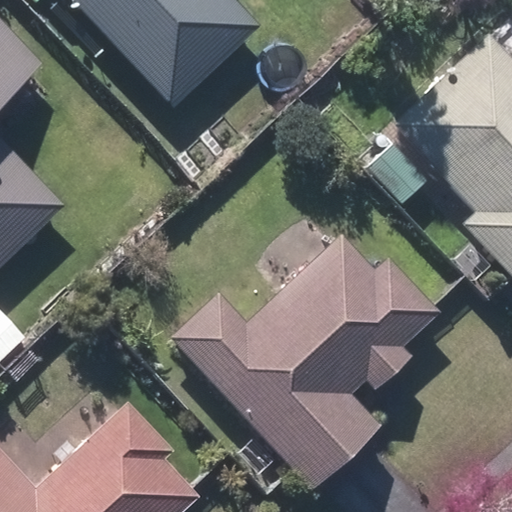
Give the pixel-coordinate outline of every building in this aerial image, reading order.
[(71,0),(166,105),(257,24),(235,0),(71,0)] [(0,262),(61,203),(0,139),(0,97),(38,60),(0,20),(0,262)] [(511,57),(487,31),(389,121),(471,210),(459,221),(511,277),(511,57)] [(362,165),(395,204),(423,179),(390,142),(362,165)] [(397,268),(385,254),(370,267),(339,231),(242,320),(215,291),(168,335),(307,487),(339,457),(377,423),(348,391),(362,378),(372,387),(408,354),(399,345),(436,310),(418,292),(397,268)] [(0,358),(23,335),(0,312),(0,358)] [(0,511),(176,511),(196,494),(160,457),(170,449),(123,399),(32,483),(0,449),(0,511)]
